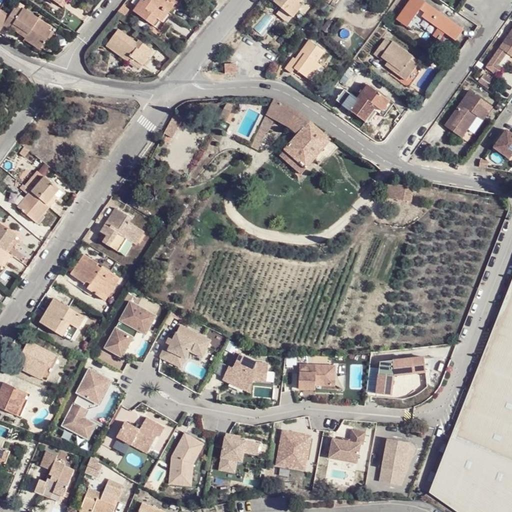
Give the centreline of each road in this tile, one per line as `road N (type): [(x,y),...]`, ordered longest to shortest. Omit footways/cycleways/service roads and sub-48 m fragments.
road 1 (residential): [(0,336),(171,90)]
road 2 (residential): [(386,157),(276,89),(171,90)]
road 3 (residential): [(496,0),(495,19),(386,157)]
